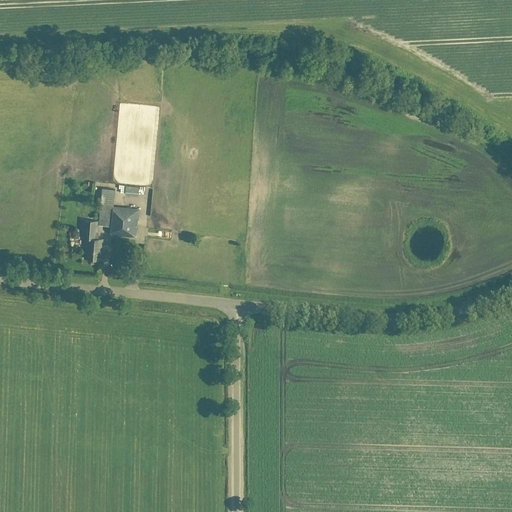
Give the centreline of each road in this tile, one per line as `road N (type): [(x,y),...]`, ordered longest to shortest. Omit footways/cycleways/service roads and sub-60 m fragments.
road 1 (tertiary): [(242,309),(449,321),(511,302)]
road 2 (tertiary): [(242,309),(0,286)]
road 3 (unclassified): [(241,511),(242,309)]
